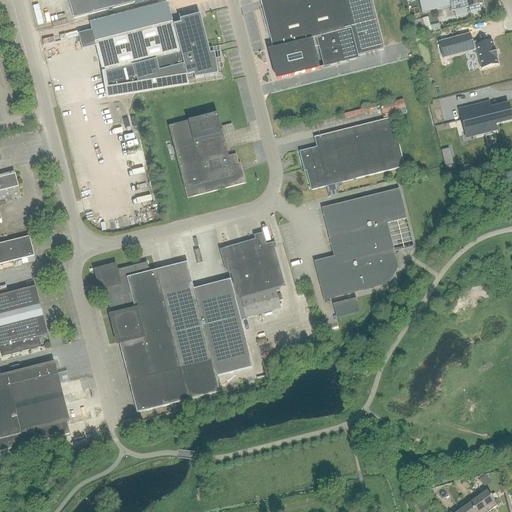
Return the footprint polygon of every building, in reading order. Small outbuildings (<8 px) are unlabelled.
[(67,0),(73,19),(145,0),(67,0)] [(259,0),(272,49),(271,50),(278,79),(358,59),(357,56),(383,49),(370,0),(259,0)] [(418,0),(422,13),(450,6),(452,12),(469,7),(470,13),(480,11),(479,5),(482,4),(481,0),(418,0)] [(209,54),(199,15),(179,20),(180,23),(173,25),(169,10),(91,30),(78,34),(82,49),(95,46),(108,97),(117,96),(116,95),(124,94),(124,93),(132,92),(132,91),(140,90),(140,89),(148,88),(148,87),(163,85),(163,83),(193,75),(194,79),(217,75),(215,60),(220,59),(215,60),(213,54),(209,54)] [(53,28),(67,24),(66,20),(51,23),(53,28)] [(469,35),(438,43),(442,58),(476,50),(481,69),(497,65),(496,58),(493,47),(491,41),(480,44),(480,41),(471,43),(469,35)] [(381,103),(383,117),(407,114),(405,100),(381,103)] [(507,104),(490,109),(488,103),(458,110),(464,132),(473,129),(475,135),(495,130),(494,124),(511,120),(507,104)] [(217,114),(187,122),(168,127),(184,189),(187,199),(245,184),(240,164),(238,164),(235,155),(228,157),(223,137),(234,134),(231,125),(220,127),(217,114)] [(304,165),(304,166),(310,191),(404,167),(392,119),(313,138),(316,148),(299,152),(302,166),(304,165)] [(0,176),(0,224),(1,224),(0,219),(0,202),(20,197),(14,173),(0,176)] [(384,255),(377,226),(406,218),(399,190),(321,209),(328,239),(330,238),(332,243),(330,243),(335,266),(316,271),(323,301),(388,285),(398,269),(394,252),(384,255)] [(229,280),(193,290),(199,314),(201,313),(204,326),(202,326),(215,377),(252,368),(240,320),(246,319),(280,308),(275,289),(285,286),(273,247),(276,247),(275,242),(265,245),(262,233),(253,236),(255,242),(221,252),(229,280)] [(0,265),(33,257),(28,238),(0,244),(0,265)] [(197,264),(202,263),(199,250),(194,251),(197,264)] [(201,313),(199,314),(186,264),(187,263),(149,273),(146,263),(114,272),(113,268),(99,272),(102,280),(99,281),(101,287),(103,287),(111,318),(112,318),(136,414),(219,393),(202,326),(204,326),(201,313)] [(0,352),(2,358),(40,348),(38,338),(47,336),(35,288),(0,296),(0,352)] [(356,299),(332,305),(336,319),(360,313),(356,299)] [(54,362),(0,375),(0,421),(4,439),(66,424),(69,423),(54,362)] [(4,439),(0,440),(0,452),(69,436),(66,424),(4,439)] [(484,488),(490,483),(485,476),(479,480),(484,488)] [(196,489),(199,499),(204,498),(202,488),(196,489)] [(477,498),(487,511),(488,511),(501,503),(494,494),(490,497),(486,491),(477,498)] [(468,504),(473,511),(487,511),(477,498),(468,504)] [(420,511),(423,511),(427,509),(421,501),(415,505),(420,511)]
